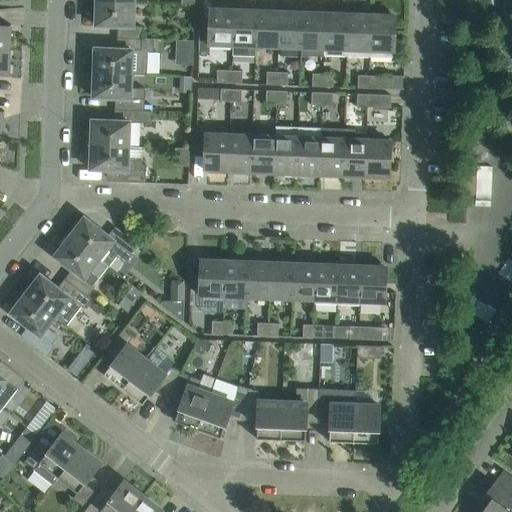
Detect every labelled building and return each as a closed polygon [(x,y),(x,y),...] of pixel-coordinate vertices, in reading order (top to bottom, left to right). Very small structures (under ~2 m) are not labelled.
[(133,26),(134,2),(96,1),(95,25),(117,26),(117,37),(142,38),(143,27),(133,26)] [(233,45),(234,10),(231,10),(231,6),(214,5),(214,9),(211,9),(210,23),(200,22),(199,52),(209,52),(209,44),(233,45)] [(256,46),(257,7),(244,6),(244,10),(234,10),(233,45),(256,46)] [(278,47),(280,11),(270,11),(270,7),(257,7),(256,46),(278,47)] [(301,47),(303,9),(289,8),(289,12),(280,11),(278,47),(301,47)] [(324,48),(325,13),(316,13),(316,9),(303,9),(301,47),(324,48)] [(346,56),(348,10),(335,10),(335,13),(325,13),(324,48),(324,55),(346,56)] [(369,57),(371,15),(361,14),(361,11),(348,10),(346,56),(369,57)] [(393,58),(394,16),(391,16),(391,12),(374,11),(374,15),(371,15),(369,57),(393,58)] [(0,50),(10,51),(11,26),(0,25),(0,50)] [(154,39),(142,38),(117,37),(117,49),(94,48),(94,73),(131,74),(147,75),(148,53),(153,53),(154,39)] [(175,39),(174,64),(194,65),(195,40),(175,39)] [(10,51),(0,50),(0,74),(9,75),(10,51)] [(177,91),(193,92),(194,66),(178,66),(177,91)] [(231,83),(232,70),(217,70),(217,82),(231,83)] [(242,83),(242,71),(232,70),(231,83),(242,83)] [(277,85),(277,72),(267,72),(266,84),(277,85)] [(288,85),(288,72),(277,72),(277,85),(288,85)] [(144,111),(144,110),(145,88),(131,87),(131,74),(94,73),(93,97),(115,98),(114,109),(144,111)] [(323,86),(323,74),(312,73),(312,86),(323,86)] [(333,87),(334,74),(323,74),(323,86),(333,87)] [(368,88),(369,75),(358,75),(357,88),(368,88)] [(392,89),(392,76),(369,75),(368,88),(392,89)] [(197,88),(197,100),(204,100),(209,95),(209,88),(197,88)] [(231,102),(231,89),(221,89),(220,101),(231,102)] [(241,102),(242,89),(231,89),(231,102),(241,102)] [(276,103),(277,91),(266,90),(266,103),(276,103)] [(287,104),(287,91),(277,91),(276,103),(287,104)] [(322,105),(322,92),(312,92),(311,105),(322,105)] [(332,106),(333,93),(322,92),(322,105),(332,106)] [(367,107),(368,94),(357,94),(357,107),(367,107)] [(391,108),(391,95),(368,94),(367,107),(391,108)] [(128,146),(129,122),(151,123),(151,111),(144,110),(144,111),(114,109),(114,121),(92,120),(91,145),(128,146)] [(296,176),(298,126),(275,125),(275,136),(274,171),(283,172),(283,175),(296,176)] [(319,173),(321,127),(298,126),(296,176),(309,176),(310,173),(319,173)] [(342,178),(344,128),(321,127),(319,173),(329,173),(329,177),(342,178)] [(365,175),(366,139),(366,132),(354,132),(354,128),(344,128),(342,178),(355,178),(355,174),(365,175)] [(228,170),(229,134),(206,134),(205,169),(208,169),(208,173),(225,173),(225,170),(228,170)] [(251,174),(252,135),(229,134),(228,170),(238,170),(238,174),(251,174)] [(274,171),(275,136),(252,135),(251,174),(264,175),(264,171),(274,171)] [(388,176),(390,140),(366,139),(365,175),(368,175),(368,179),(385,179),(385,176),(388,176)] [(142,171),(142,160),(128,159),(128,146),(91,145),(90,169),(112,170),(112,181),(145,183),(146,171),(142,171)] [(138,245),(115,226),(108,235),(84,217),(69,237),(99,260),(108,267),(116,256),(124,262),(131,254),(138,245)] [(84,279),(99,260),(69,237),(54,256),(71,270),(64,279),(87,296),(88,296),(95,287),(84,279)] [(223,296),(225,261),(221,260),(221,257),(205,256),(205,260),(201,260),(200,295),(223,296)] [(246,297),(248,258),(234,257),(234,261),(225,261),(223,296),(246,297)] [(269,298),(270,262),(261,262),(261,258),(248,258),(246,297),(269,298)] [(292,298),(293,260),(280,259),(280,263),(270,262),(269,298),(292,298)] [(315,299),(316,264),(306,264),(306,260),(293,260),(292,298),(315,299)] [(337,300),(339,261),(326,261),(326,264),(316,264),(315,299),(314,303),(337,304),(337,300)] [(360,301),(362,266),(352,265),(352,262),(339,261),(337,300),(337,304),(360,305),(360,301)] [(383,302),(385,267),(381,266),(382,263),(365,262),(365,266),(362,266),(360,301),(383,302)] [(87,296),(64,279),(58,288),(40,274),(25,293),(55,317),(66,325),(81,306),(84,309),(91,299),(88,296),(87,296)] [(118,304),(128,312),(143,293),(133,285),(118,304)] [(47,327),(55,317),(25,293),(10,313),(27,326),(21,336),(47,356),(55,347),(51,344),(58,336),(47,327)] [(178,302),(171,312),(183,321),(184,305),(178,302)] [(222,334),(223,321),(212,321),(211,334),(222,334)] [(233,334),(233,321),(223,321),(222,334),(233,334)] [(268,336),(268,323),(257,322),(257,335),(268,336)] [(278,336),(279,323),(268,323),(268,336),(278,336)] [(313,337),(313,324),(303,324),(302,337),(313,337)] [(324,338),(324,325),(313,324),(313,337),(324,338)] [(359,339),(359,326),(349,326),(348,339),(359,339)] [(382,340),(382,327),(359,326),(359,339),(382,340)] [(122,390),(146,359),(127,345),(132,337),(123,329),(107,349),(117,357),(103,374),(122,389),(121,390),(122,390)] [(202,354),(210,340),(198,339),(193,349),(202,354)] [(334,344),(321,344),(320,361),(333,362),(334,344)] [(381,358),(382,346),(357,345),(357,357),(381,358)] [(169,393),(181,371),(171,367),(165,374),(146,359),(122,390),(122,391),(123,389),(142,404),(156,387),(169,393)] [(0,406),(2,408),(25,379),(1,361),(0,361),(0,406)] [(75,362),(68,372),(77,378),(84,369),(75,362)] [(197,430),(210,394),(197,389),(201,380),(190,376),(181,371),(169,393),(182,400),(174,420),(197,429),(196,430),(197,430)] [(243,416),(248,388),(239,385),(233,402),(210,394),(197,430),(198,429),(220,437),(229,414),(243,416)] [(281,441),(282,402),(258,401),(258,391),(248,388),(243,416),(257,416),(256,438),(280,439),(280,440),(281,441)] [(318,418),(319,389),(296,388),(295,402),(282,402),(281,441),(281,439),(305,440),(306,418),(318,418)] [(353,443),(355,404),(331,403),(331,394),(319,393),(319,389),(318,418),(330,419),(329,441),(353,442),(353,443)] [(378,443),(380,405),(355,404),(353,443),(354,443),(354,442),(378,443)] [(78,438),(66,428),(50,448),(40,441),(25,461),(34,468),(33,469),(53,485),(58,478),(82,447),(81,447),(81,448),(74,442),(78,438)] [(89,479),(101,463),(82,448),(82,447),(58,478),(77,493),(73,498),(83,506),(98,486),(89,479)] [(130,511),(143,495),(143,494),(142,495),(123,481),(111,496),(102,489),(83,511),(130,511)] [(511,511),(511,490),(510,494),(493,482),(484,496),(490,500),(482,511),(511,511)] [(161,511),(162,511),(143,496),(144,495),(143,495),(130,511),(161,511)]
